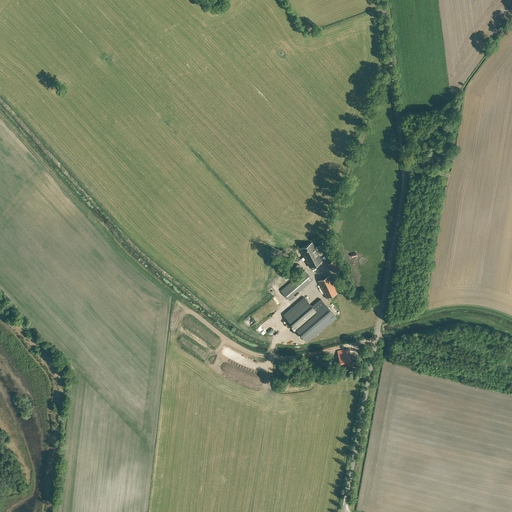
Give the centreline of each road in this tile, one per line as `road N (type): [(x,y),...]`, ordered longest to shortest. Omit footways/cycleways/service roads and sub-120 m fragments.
road 1 (track): [(0,117),(130,262),(256,355),(285,358),(462,320),(511,334)]
road 2 (unclassified): [(343,511),(401,199),(382,0)]
road 3 (track): [(425,313),(458,107)]
road 4 (track): [(322,250),(389,56)]
road 5 (track): [(379,321),(469,307),(511,321)]
